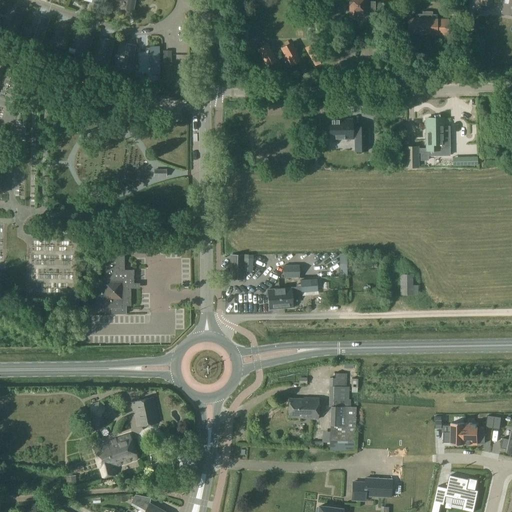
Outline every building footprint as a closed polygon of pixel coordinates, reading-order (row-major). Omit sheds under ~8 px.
[(127,0),(126,10),(133,11),(134,0),(127,0)] [(348,6),(348,15),(350,17),(354,17),(356,15),(356,13),(373,13),(373,2),(365,2),(364,0),(344,0),(345,4),(346,6),(348,6)] [(480,0),(479,4),(481,4),(480,10),(489,12),(490,6),(491,0),(480,0)] [(511,14),(511,0),(503,0),(501,12),(511,14)] [(18,6),(16,7),(15,10),(16,11),(8,29),(16,32),(25,10),(21,8),(21,7),(18,6)] [(43,40),(50,17),(41,14),(33,37),(43,40)] [(446,19),(408,18),(407,33),(446,34),(446,19)] [(457,21),(449,21),(449,36),(456,36),(457,21)] [(63,25),(62,28),(63,29),(57,46),(64,49),(71,28),(68,26),(68,25),(65,24),(63,25)] [(336,25),(328,25),(328,37),(336,38),(336,25)] [(239,38),(247,38),(247,27),(239,27),(239,38)] [(86,34),(80,52),(88,55),(93,36),(86,34)] [(105,39),(101,59),(109,61),(113,41),(105,39)] [(267,64),(277,58),(267,42),(258,48),(267,64)] [(291,64),(300,58),(291,42),(281,48),(291,64)] [(314,65),(324,59),(314,43),(304,49),(314,65)] [(126,44),(122,66),(130,68),(134,46),(126,44)] [(159,45),(150,45),(151,74),(159,74),(159,45)] [(433,118),(432,117),(429,117),(428,118),(426,118),(426,121),(424,122),(424,124),(426,125),(426,132),(425,133),(425,136),(426,137),(426,150),(428,150),(428,155),(450,154),(449,127),(449,129),(439,129),(439,124),(438,118),(433,118)] [(367,151),(367,127),(354,127),(354,128),(351,128),(351,120),(339,120),(338,120),(336,120),(335,120),(334,120),(333,120),(332,120),(331,120),(330,120),(330,138),(351,138),(354,137),(355,142),(360,142),(360,151),(367,151)] [(405,167),(418,167),(418,147),(405,147),(405,167)] [(465,165),(477,165),(477,157),(465,157),(465,165)] [(119,252),(105,252),(105,282),(96,282),(95,300),(96,300),(96,307),(103,307),(121,308),(121,306),(130,306),(130,283),(133,283),(133,269),(124,269),(124,257),(119,257),(119,252)] [(230,255),(230,278),(243,279),(243,271),(252,271),(253,258),(243,258),(243,255),(230,255)] [(299,264),(283,265),(283,278),(299,277),(299,264)] [(412,274),(399,274),(399,295),(412,294),(412,274)] [(321,298),(337,298),(337,277),(320,277),(321,298)] [(290,287),(279,288),(281,308),(292,307),(291,296),(302,295),(301,292),(317,291),(316,278),(299,280),(300,286),(290,287)] [(268,309),(281,308),(279,288),(267,289),(268,309)] [(87,321),(143,321),(143,313),(109,313),(85,313),(85,336),(96,337),(96,331),(87,331),(87,321)] [(329,378),(328,406),(330,406),(329,442),(355,443),(356,407),(350,406),(350,399),(348,399),(349,387),(347,387),(347,373),(334,373),(334,377),(332,377),(329,378)] [(408,375),(408,392),(424,392),(424,375),(408,375)] [(139,400),(130,402),(132,411),(134,411),(135,414),(133,414),(136,427),(145,425),(145,426),(150,425),(150,424),(159,422),(153,397),(145,398),(139,399),(139,400)] [(289,399),(289,416),(303,417),(303,418),(317,419),(318,398),(305,398),(304,399),(289,399)] [(487,415),(486,427),(493,428),(494,416),(487,415)] [(494,416),(493,428),(500,429),(501,417),(494,416)] [(443,432),(443,443),(451,443),(451,444),(464,444),(464,423),(451,423),(451,432),(443,432)] [(464,423),(464,444),(477,445),(477,443),(485,443),(485,433),(477,433),(477,423),(464,423)] [(503,438),(500,448),(508,449),(508,451),(511,451),(511,431),(510,439),(503,438)] [(129,434),(93,447),(99,467),(103,478),(113,475),(116,474),(114,467),(137,459),(136,455),(136,454),(131,439),(130,438),(129,434)] [(438,486),(431,511),(439,511),(441,504),(444,505),(446,495),(454,496),(453,497),(458,499),(459,497),(466,499),(464,510),(472,511),(473,511),(478,491),(475,490),(478,480),(469,478),(468,481),(451,477),(451,475),(450,475),(446,490),(438,488),(439,486),(438,486)] [(352,481),(351,499),(365,500),(365,495),(391,497),(392,479),(365,477),(364,482),(352,481)] [(152,498),(135,494),(130,502),(145,510),(144,511),(164,511),(159,509),(158,510),(149,505),(150,498),(152,499),(152,498)]
